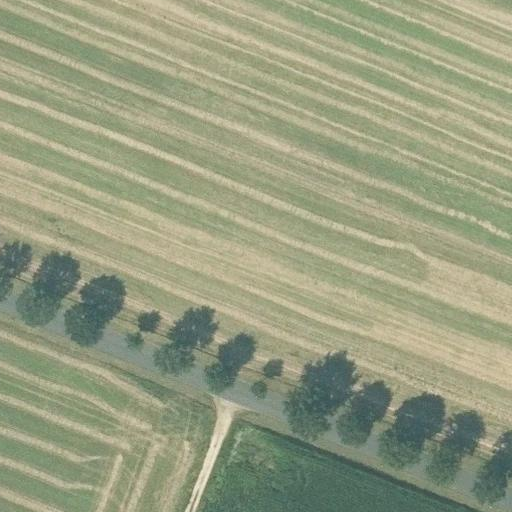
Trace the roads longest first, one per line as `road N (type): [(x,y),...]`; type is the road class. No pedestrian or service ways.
road 1 (unclassified): [(0,300),(511,500)]
road 2 (track): [(237,391),(190,511)]
